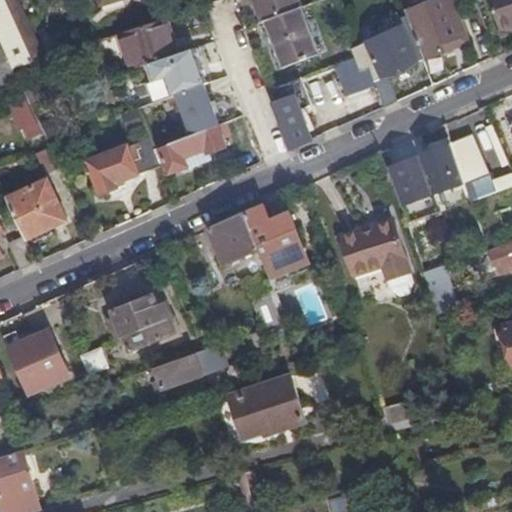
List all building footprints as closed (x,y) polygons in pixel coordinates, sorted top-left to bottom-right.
[(0,0),(0,39),(10,61),(12,66),(49,54),(26,0),(0,0)] [(101,0),(105,10),(136,0),(101,0)] [(256,0),(264,20),(300,6),(298,0),(256,0)] [(407,14),(424,58),(468,41),(452,0),(431,0),(406,10),(407,14)] [(511,0),(490,0),(501,29),(511,24),(511,0)] [(299,8),(268,20),(286,66),(317,54),(299,8)] [(385,105),(398,99),(388,74),(424,58),(407,14),(399,17),(397,11),(376,20),(382,34),(354,47),(356,55),(361,69),(371,66),(377,83),(385,105)] [(133,68),(148,63),(174,54),(170,41),(174,40),(167,19),(126,31),(132,48),(127,49),(133,68)] [(132,48),(126,31),(121,33),(127,49),(132,48)] [(174,54),(189,49),(185,36),(174,40),(170,41),(174,54)] [(0,64),(10,61),(0,39),(0,64)] [(172,94),(209,80),(196,47),(189,49),(174,54),(148,63),(154,79),(166,76),(172,94)] [(349,94),(377,83),(371,66),(361,69),(356,55),(338,62),(349,94)] [(0,73),(4,83),(17,77),(13,68),(12,66),(10,61),(0,64),(0,73)] [(138,107),(150,137),(155,147),(220,123),(205,84),(138,107)] [(29,132),(41,126),(30,102),(26,95),(14,100),(29,132)] [(292,148),(312,139),(295,95),(274,103),(292,148)] [(162,164),(164,168),(169,166),(171,172),(189,165),(185,155),(207,147),(209,152),(228,145),(220,123),(155,147),(162,164)] [(471,136),(452,144),(465,183),(465,185),(487,177),(471,136)] [(118,181),(162,164),(155,147),(150,137),(129,144),(128,143),(109,150),(110,152),(88,160),(101,193),(120,186),(118,181)] [(452,144),(451,142),(420,153),(434,194),(465,183),(452,144)] [(51,169),(59,165),(52,147),(42,150),(51,169)] [(185,155),(189,165),(211,156),(209,152),(207,147),(185,155)] [(404,205),(432,195),(419,155),(390,166),(404,205)] [(511,185),(511,174),(499,179),(501,183),(497,185),(499,191),(511,185)] [(25,234),(27,238),(68,220),(50,179),(7,197),(25,234)] [(437,203),(406,214),(409,222),(421,218),(440,211),(437,203)] [(271,219),(264,204),(246,213),(260,248),(262,252),(300,236),(290,212),(271,219)] [(260,248),(246,213),(210,229),(225,263),(260,248)] [(394,218),(367,227),(371,239),(347,248),(356,273),(385,264),(389,277),(412,270),(394,218)] [(421,218),(409,222),(413,234),(426,230),(421,218)] [(371,239),(367,227),(343,235),(347,248),(371,239)] [(22,268),(38,261),(27,238),(25,234),(10,241),(22,268)] [(511,244),(480,255),(488,278),(511,269),(511,244)] [(436,266),(425,270),(424,271),(438,314),(450,310),(436,266)] [(416,282),(412,270),(389,277),(394,290),(403,294),(412,292),(416,282)] [(282,274),(272,278),(265,280),(271,294),(279,314),(288,311),(283,295),(289,293),(282,274)] [(163,320),(158,306),(153,294),(113,310),(116,318),(111,319),(115,331),(120,330),(124,332),(131,350),(162,337),(157,323),(163,320)] [(282,322),(279,314),(271,294),(255,300),(266,329),(267,328),(282,322)] [(165,303),(158,306),(163,320),(157,323),(162,337),(176,331),(165,303)] [(288,320),(282,322),(267,328),(272,339),(292,331),(288,320)] [(252,346),(272,339),(267,328),(266,329),(247,335),(252,346)] [(49,329),(21,342),(9,347),(30,394),(70,377),(49,329)] [(9,347),(21,342),(16,331),(4,336),(9,347)] [(222,344),(220,344),(155,368),(158,377),(163,388),(229,364),(222,344)] [(85,355),(91,374),(112,367),(106,348),(85,355)] [(308,420),(293,376),(231,395),(245,437),(266,431),(267,434),(308,420)] [(163,388),(158,377),(150,380),(154,391),(163,388)] [(416,416),(412,398),(381,406),(385,424),(416,416)] [(51,457),(46,442),(34,445),(0,456),(0,493),(1,498),(35,488),(28,464),(51,457)] [(266,509),(255,470),(243,473),(253,511),(266,509)] [(355,486),(359,504),(361,511),(375,511),(368,484),(355,486)]
